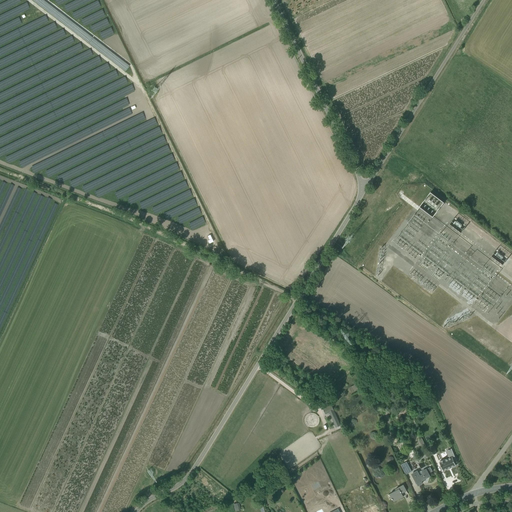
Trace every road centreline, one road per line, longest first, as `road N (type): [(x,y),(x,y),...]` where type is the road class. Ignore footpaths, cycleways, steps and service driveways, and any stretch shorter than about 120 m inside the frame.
road 1 (unclassified): [(133,511),(182,481),(365,186)]
road 2 (unclassified): [(365,186),(482,0)]
road 3 (unclassified): [(365,186),(272,0)]
